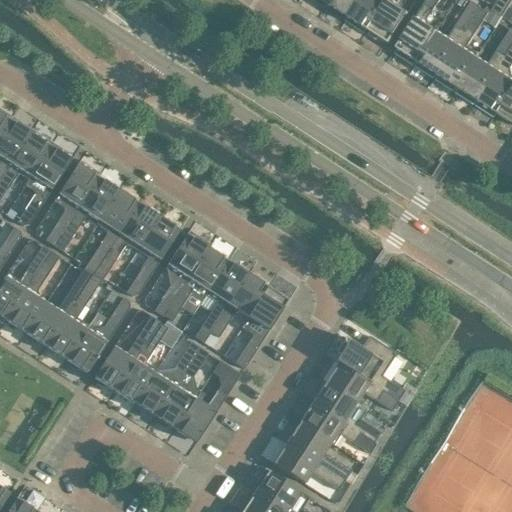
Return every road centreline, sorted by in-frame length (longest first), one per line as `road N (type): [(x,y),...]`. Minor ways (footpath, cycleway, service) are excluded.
road 1 (residential): [(206,492),(313,331),(326,290),(307,266),(85,128)]
road 2 (tertiary): [(139,47),(511,285)]
road 3 (tertiary): [(511,257),(151,28)]
road 4 (residential): [(511,163),(257,0)]
road 5 (residential): [(103,511),(63,486),(101,425),(206,492)]
